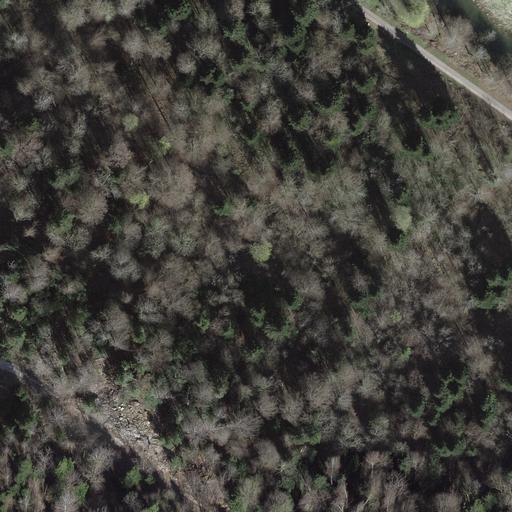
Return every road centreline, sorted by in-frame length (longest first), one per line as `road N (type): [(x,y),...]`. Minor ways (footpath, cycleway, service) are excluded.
road 1 (track): [(212,511),(0,366)]
road 2 (track): [(456,75),(264,0)]
road 3 (unclassified): [(343,0),(511,115)]
